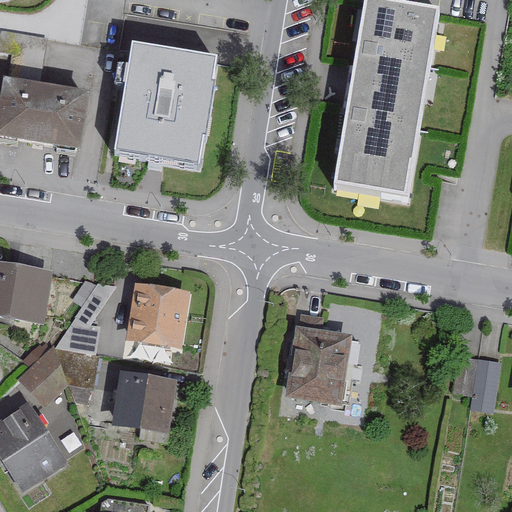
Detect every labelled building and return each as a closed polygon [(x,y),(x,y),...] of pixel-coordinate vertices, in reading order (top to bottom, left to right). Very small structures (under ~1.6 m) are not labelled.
[(437,10),(376,0),(366,0),(335,184),(406,196),(437,10)] [(219,77),(129,62),(112,169),(202,183),(219,77)] [(90,100),(0,88),(0,154),(82,165),(90,100)] [(54,276),(0,268),(0,321),(46,328),(54,276)] [(191,299),(139,291),(130,345),(182,353),(191,299)] [(343,408),(354,340),(299,331),(289,400),(343,408)] [(68,389),(53,350),(48,356),(40,348),(23,364),(30,372),(17,384),(44,412),(68,389)] [(495,415),(498,366),(455,363),(452,400),(472,402),(472,413),(495,415)] [(123,378),(116,431),(170,438),(177,385),(123,378)] [(68,468),(30,408),(0,426),(0,461),(23,497),(68,468)]
